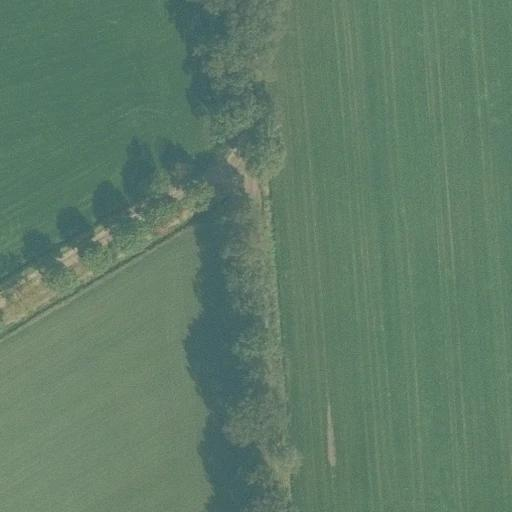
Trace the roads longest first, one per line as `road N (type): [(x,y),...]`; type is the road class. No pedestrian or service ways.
road 1 (track): [(275,511),(231,0)]
road 2 (track): [(0,308),(245,163)]
